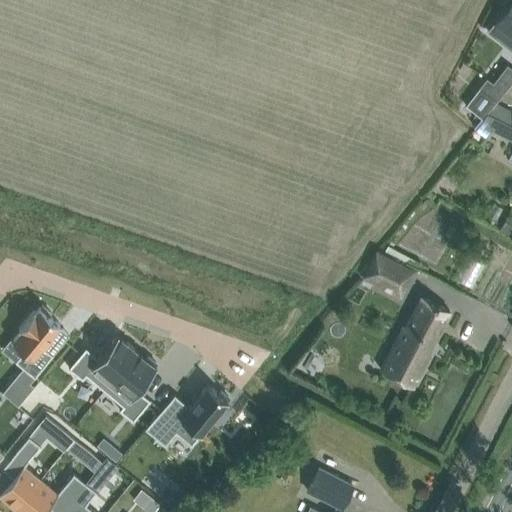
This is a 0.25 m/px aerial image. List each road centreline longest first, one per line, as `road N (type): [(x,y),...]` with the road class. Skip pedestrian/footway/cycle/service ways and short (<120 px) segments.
road 1 (residential): [(0,285),(15,271),(252,365)]
road 2 (unclassified): [(449,511),(511,394)]
